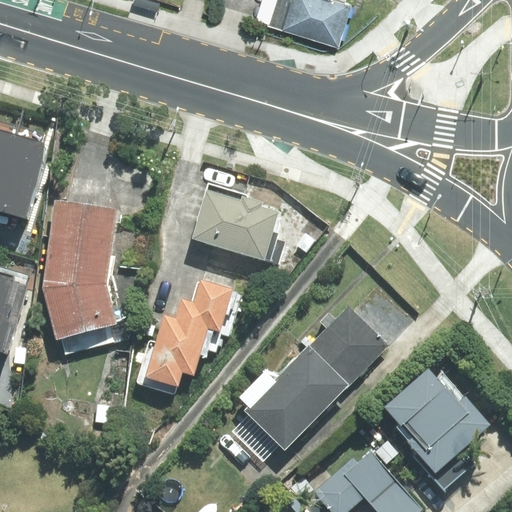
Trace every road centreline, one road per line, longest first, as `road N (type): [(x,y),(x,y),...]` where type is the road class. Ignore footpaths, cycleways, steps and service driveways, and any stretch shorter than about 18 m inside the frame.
road 1 (secondary): [(0,23),(287,110)]
road 2 (secondary): [(511,228),(287,110)]
road 3 (secondary): [(287,110),(511,138)]
road 4 (secondary): [(287,110),(414,58),(474,0)]
